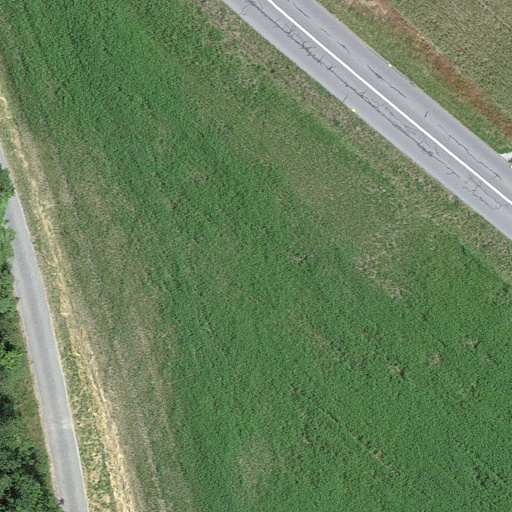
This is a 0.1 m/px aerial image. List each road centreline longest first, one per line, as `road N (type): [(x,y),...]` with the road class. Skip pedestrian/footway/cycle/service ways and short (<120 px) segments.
road 1 (unclassified): [(0,193),(31,295),(68,511)]
road 2 (primary): [(268,0),(511,203)]
